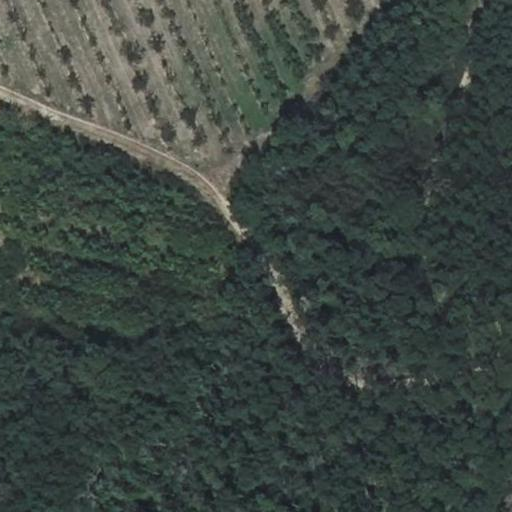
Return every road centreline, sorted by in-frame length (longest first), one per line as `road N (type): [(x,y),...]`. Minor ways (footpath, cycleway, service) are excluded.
road 1 (track): [(511,360),(487,371),(368,379),(248,239),(156,159),(0,98)]
road 2 (track): [(487,371),(412,248),(504,0)]
